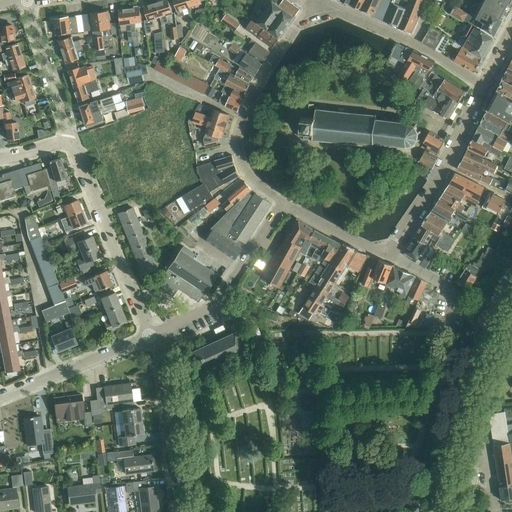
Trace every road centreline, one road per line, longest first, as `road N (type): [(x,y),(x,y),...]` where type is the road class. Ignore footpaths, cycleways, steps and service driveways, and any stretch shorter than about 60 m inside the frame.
road 1 (residential): [(282,201),(247,174),(237,131),(311,6)]
road 2 (residential): [(149,336),(70,138)]
road 3 (residential): [(149,336),(221,297),(282,201)]
road 4 (residential): [(484,85),(387,254)]
road 5 (residential): [(178,511),(162,371),(149,336)]
road 6 (residential): [(0,397),(149,336)]
road 7 (residential): [(444,463),(489,334),(486,320)]
road 8 (residential): [(70,138),(26,0)]
